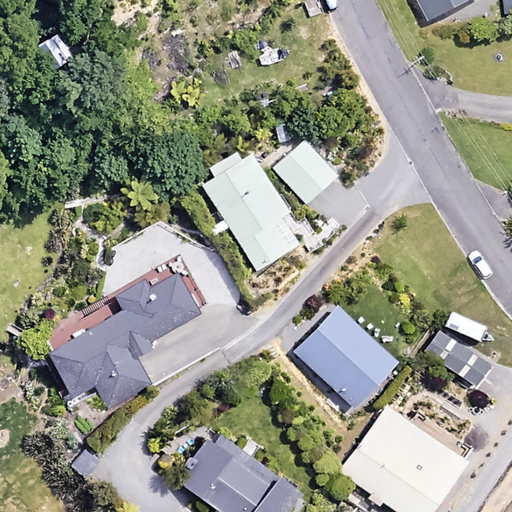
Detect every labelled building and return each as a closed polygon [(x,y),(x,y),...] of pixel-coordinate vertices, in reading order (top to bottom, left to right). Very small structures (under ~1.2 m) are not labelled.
[(422,0),(431,17),(465,0),(422,0)] [(511,0),(501,0),(502,12),(511,11),(511,0)] [(332,176),(299,139),(270,165),(303,202),(332,176)] [(283,212),(247,154),(199,184),(252,269),(283,249),(267,222),(283,212)] [(145,287),(139,276),(108,293),(118,310),(42,352),(88,436),(155,398),(128,350),(194,314),(171,273),(145,287)] [(392,362),(332,306),(291,351),(350,407),(392,362)] [(485,365),(446,339),(432,360),(471,386),(485,365)] [(426,511),(461,461),(381,406),(335,473),(391,511),(426,511)] [(281,511),(295,493),(218,435),(210,445),(202,438),(171,479),(212,510),(210,511),(281,511)]
